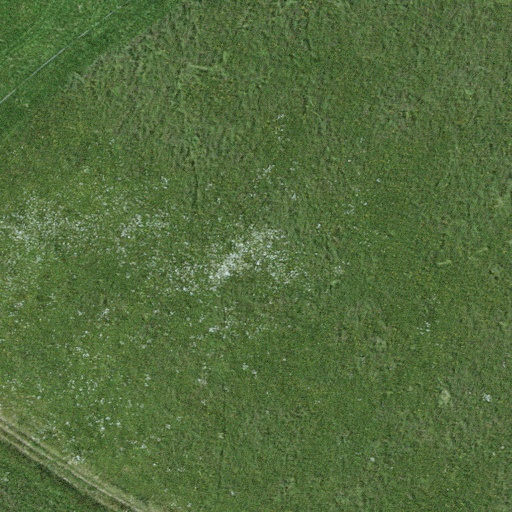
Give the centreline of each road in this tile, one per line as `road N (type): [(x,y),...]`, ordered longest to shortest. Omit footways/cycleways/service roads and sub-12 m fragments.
road 1 (track): [(148,0),(0,122)]
road 2 (track): [(0,422),(150,511)]
